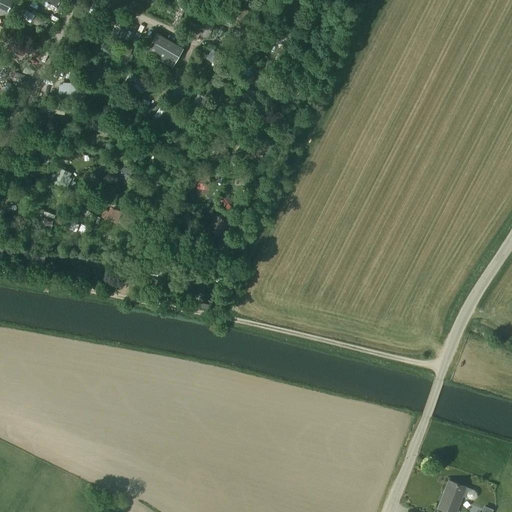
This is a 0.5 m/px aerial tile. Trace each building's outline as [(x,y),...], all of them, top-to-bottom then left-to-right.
[(0,0),(0,7),(6,11),(10,0),(0,0)] [(194,11),(186,27),(195,32),(192,38),(197,40),(200,34),(208,38),(216,21),(201,14),(203,11),(195,8),(194,11)] [(132,25),(127,35),(139,40),(143,30),(132,25)] [(158,33),(147,51),(174,66),(184,48),(158,33)] [(19,58),(24,47),(12,41),(5,55),(11,58),(13,55),(19,58)] [(257,51),(253,56),(265,62),(268,57),(257,51)] [(226,68),(211,60),(208,68),(209,71),(212,73),(215,72),(223,75),(226,68)] [(132,72),(126,83),(142,91),(148,81),(132,72)] [(280,101),(289,105),(295,91),(290,88),(288,92),(285,90),(280,101)] [(268,149),(254,142),(248,153),(253,155),(250,160),(261,165),(268,149)] [(38,162),(49,165),(51,155),(40,152),(38,162)] [(55,179),(70,183),(73,171),(58,167),(55,179)] [(110,206),(109,210),(104,209),(101,217),(114,222),(118,209),(110,206)] [(221,217),(214,232),(222,236),(229,221),(221,217)] [(43,218),(42,224),(52,226),(54,220),(43,218)] [(474,490),(449,480),(449,481),(451,482),(446,495),(444,494),(439,508),(448,511),(456,511),(463,496),(471,499),(474,499),(476,497),(477,494),(476,492),(474,490)]
